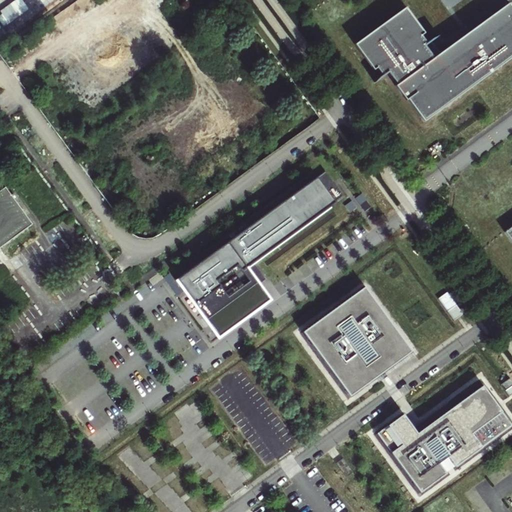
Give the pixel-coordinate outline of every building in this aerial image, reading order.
[(425,41),(402,10),(357,43),(380,74),(386,70),(395,82),(393,84),(404,99),(406,97),(422,119),(511,52),(511,7),(506,0),(431,56),(422,43),(425,41)] [(130,26),(60,76),(87,113),(157,63),(130,26)] [(239,96),(169,147),(196,184),(266,133),(239,96)] [(233,327),(274,297),(249,264),(347,193),(329,168),(181,276),(214,321),(224,313),(233,327)] [(5,187),(0,190),(0,247),(32,224),(5,187)] [(412,352),(365,287),(302,332),(350,397),(412,352)] [(448,292),(439,297),(452,320),(461,315),(448,292)] [(224,313),(214,321),(223,334),(233,327),(224,313)] [(511,381),(510,380),(503,385),(506,390),(511,385),(511,381)] [(511,426),(482,386),(426,427),(430,433),(421,439),(416,433),(403,415),(377,434),(419,492),(446,473),(438,463),(447,456),(455,467),(511,426)] [(430,433),(426,427),(416,433),(421,439),(430,433)]
